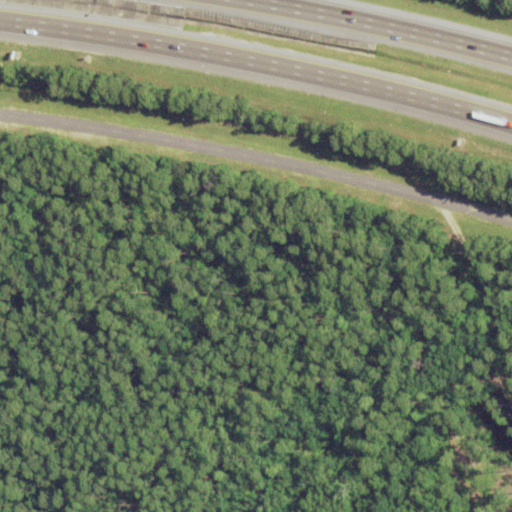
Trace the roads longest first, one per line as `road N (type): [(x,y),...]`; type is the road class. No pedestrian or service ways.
road 1 (residential): [(0,113),(224,150),(511,220)]
road 2 (motorway): [(0,22),(273,68),(511,126)]
road 3 (motorway): [(511,52),(274,0)]
